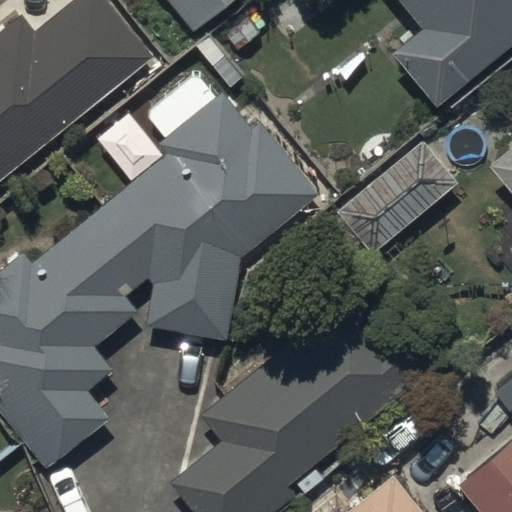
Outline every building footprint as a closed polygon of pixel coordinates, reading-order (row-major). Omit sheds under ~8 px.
[(0,191),(157,64),(105,0),(89,0),(42,38),(27,20),(0,42),(0,191)] [(247,0),(165,0),(199,40),(247,0)] [(444,112),(511,55),(511,0),(396,0),(426,35),(399,58),(444,112)] [(164,150),(172,159),(39,269),(31,260),(0,285),(0,385),(8,395),(0,401),(0,414),(52,477),(116,424),(95,399),(120,379),(98,352),(144,314),(133,301),(155,283),(159,289),(153,330),(237,342),(249,260),(322,199),(264,128),(258,133),(229,98),(222,104),(205,84),(195,84),(155,117),(155,126),(171,144),(164,150)] [(356,218),(389,256),(472,185),(438,146),(385,191),(378,183),(359,199),(367,209),(356,218)] [(511,169),(497,182),(511,199),(511,169)] [(290,511),(305,500),(294,487),(429,374),(340,269),(285,315),(304,339),(209,419),(229,442),(179,485),(201,511),(290,511)] [(418,511),(397,485),(363,511),(418,511)]
